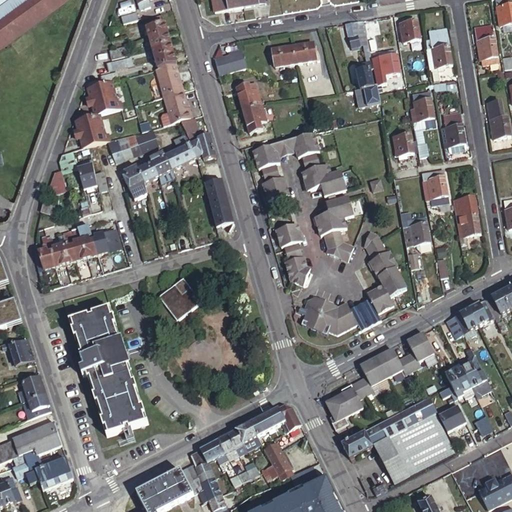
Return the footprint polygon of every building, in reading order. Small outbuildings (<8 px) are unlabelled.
[(0,0),(0,46),(64,0),(0,0)] [(138,0),(143,13),(152,10),(150,2),(158,0),(138,0)] [(219,0),(222,14),(244,9),(241,0),(219,0)] [(241,0),(244,9),(266,4),(265,0),(241,0)] [(511,0),(504,0),(496,1),(501,30),(503,29),(511,27),(511,0)] [(170,36),(164,16),(146,22),(152,42),(170,36)] [(123,21),(125,28),(140,23),(138,17),(123,21)] [(372,59),(366,23),(349,26),(353,50),(365,48),(366,57),(361,58),(362,67),(367,66),(368,74),(358,76),(361,92),(378,89),(377,82),(372,59)] [(402,27),(405,46),(423,43),(420,24),(402,27)] [(511,27),(503,29),(504,35),(511,34),(511,27)] [(484,68),(492,67),(491,62),(499,60),(494,28),(477,31),(482,63),(483,63),(484,68)] [(431,35),(432,43),(447,40),(446,32),(431,35)] [(173,46),(170,36),(152,42),(154,52),(173,46)] [(427,44),(431,72),(433,72),(445,70),(454,68),(450,40),(447,40),(432,43),(427,44)] [(317,45),(295,49),(298,67),(319,63),(317,45)] [(176,57),(173,46),(154,52),(157,63),(176,57)] [(298,67),(295,49),(274,52),(277,70),(298,67)] [(109,56),(112,65),(127,60),(124,51),(109,56)] [(233,58),(238,73),(247,70),(242,51),(233,54),(233,58)] [(179,68),(176,57),(157,63),(161,73),(177,68),(179,68)] [(218,62),(222,77),(238,73),(233,58),(218,62)] [(377,58),(372,59),(377,82),(400,78),(396,59),(378,62),(377,58)] [(130,64),(106,72),(108,78),(132,70),(130,64)] [(161,73),(159,74),(166,101),(185,95),(187,95),(181,74),(179,75),(177,68),(161,73)] [(445,70),(433,72),(435,84),(441,83),(440,74),(446,73),(445,70)] [(102,82),(102,84),(103,90),(118,85),(116,78),(102,82)] [(82,143),(85,153),(110,146),(112,145),(110,138),(107,139),(102,120),(124,113),(122,106),(119,107),(114,88),(89,96),(92,105),(88,106),(90,113),(94,112),(97,121),(77,126),(80,136),(77,137),(79,144),(82,143)] [(240,94),(246,114),(265,108),(259,89),(240,94)] [(381,107),(378,89),(361,92),(356,93),(360,111),(367,110),(381,107)] [(185,95),(166,101),(174,127),(195,122),(189,102),(187,102),(185,95)] [(431,96),(409,100),(414,126),(436,122),(431,96)] [(489,107),(495,142),(511,139),(509,121),(505,121),(503,105),(489,107)] [(384,122),(381,107),(367,110),(370,125),(384,122)] [(265,108),(246,114),(252,138),(265,134),(263,127),(269,125),(265,108)] [(447,132),(465,129),(463,117),(445,120),(447,132)] [(217,160),(211,138),(203,140),(198,122),(183,126),(188,136),(199,162),(205,159),(206,163),(217,160)] [(150,125),(142,127),(144,136),(153,134),(150,125)] [(447,132),(442,133),(445,151),(450,150),(467,147),(465,129),(447,132)] [(144,136),(138,138),(141,149),(158,143),(155,133),(153,134),(144,136)] [(394,138),(398,159),(415,156),(412,135),(394,138)] [(181,153),(188,167),(199,162),(188,136),(176,142),(179,149),(181,153)] [(321,154),(315,136),(255,154),(260,171),(263,170),(267,185),(265,186),(270,204),(291,198),(288,189),(286,190),(284,181),(282,182),(277,166),(281,165),(280,160),(278,155),(296,150),(297,155),(299,160),(303,159),(307,174),(303,176),(306,185),(308,185),(311,194),(320,191),(323,201),(327,199),(331,198),(347,194),(342,175),(332,178),(329,168),(321,170),(317,155),(321,154)] [(138,138),(129,140),(136,160),(144,157),(141,149),(138,138)] [(129,140),(120,143),(127,164),(136,160),(129,140)] [(417,143),(419,155),(428,154),(426,141),(417,143)] [(118,167),(127,164),(120,143),(112,145),(110,146),(118,167)] [(141,149),(144,157),(161,151),(158,143),(141,149)] [(468,152),(467,147),(450,150),(451,155),(452,156),(467,154),(468,152)] [(165,156),(167,160),(181,153),(179,149),(165,156)] [(278,155),(280,160),(297,155),(296,150),(278,155)] [(167,160),(174,174),(188,167),(181,153),(167,160)] [(74,156),(63,159),(61,165),(64,175),(65,177),(79,172),(74,156)] [(151,163),(153,167),(167,160),(165,156),(151,163)] [(153,167),(159,181),(174,174),(167,160),(153,167)] [(137,169),(140,174),(153,167),(151,163),(137,169)] [(146,188),(159,181),(153,167),(140,174),(146,188)] [(79,172),(86,193),(98,190),(92,169),(79,172)] [(126,175),(128,179),(140,174),(137,169),(126,175)] [(444,173),(423,177),(428,202),(430,201),(432,209),(450,206),(444,173)] [(140,174),(128,179),(126,180),(137,205),(149,198),(146,188),(140,174)] [(57,177),(52,191),(53,196),(69,191),(65,177),(64,175),(57,177)] [(110,193),(106,176),(97,179),(101,196),(110,193)] [(370,185),(373,195),(383,192),(380,182),(370,185)] [(224,184),(206,188),(217,232),(236,228),(224,184)] [(332,200),(331,198),(327,199),(329,207),(336,205),(334,200),(332,200)] [(476,200),(455,204),(461,241),(482,237),(476,200)] [(336,205),(329,207),(325,208),(328,217),(330,227),(344,222),(355,219),(349,201),(336,205)] [(57,210),(46,208),(44,216),(59,219),(57,210)] [(86,219),(94,217),(91,209),(84,211),(86,219)] [(330,227),(328,217),(318,220),(321,228),(319,229),(320,233),(333,229),(334,231),(341,229),(341,226),(345,225),(344,222),(330,227)] [(428,220),(403,225),(408,250),(418,248),(432,245),(428,220)] [(333,229),(320,233),(321,239),(325,238),(329,251),(327,255),(347,264),(354,249),(343,245),(339,233),(346,231),(346,230),(345,225),(341,226),(341,229),(334,231),(333,229)] [(304,288),(310,273),(306,271),(304,265),(308,264),(306,259),(304,259),(300,245),(302,244),(299,236),(302,235),(299,227),(278,233),(283,250),(286,249),(290,263),(287,264),(293,283),(304,288)] [(80,232),(84,243),(89,262),(100,259),(92,231),(91,229),(80,232)] [(92,231),(100,259),(123,251),(118,233),(99,238),(98,233),(97,233),(96,230),(92,231)] [(80,232),(69,235),(70,237),(74,236),(75,240),(76,239),(77,244),(84,243),(80,232)] [(74,236),(70,237),(78,265),(89,262),(84,243),(77,244),(76,239),(75,240),(74,236)] [(78,265),(70,237),(66,239),(67,242),(66,242),(67,247),(62,249),(68,268),(78,265)] [(377,240),(373,238),(372,241),(368,239),(363,250),(367,252),(374,265),(373,265),(377,273),(375,274),(379,282),(381,281),(385,290),(378,294),(379,296),(371,300),(373,303),(375,308),(380,316),(395,308),(391,301),(407,293),(397,273),(399,272),(398,271),(398,270),(391,256),(387,258),(377,240)] [(49,243),(57,271),(68,268),(62,249),(57,250),(55,245),(54,246),(53,242),(49,243)] [(46,274),(57,271),(49,243),(45,244),(46,248),(45,248),(46,254),(41,255),(46,274)] [(433,253),(432,245),(418,248),(418,250),(423,255),(433,253)] [(410,257),(412,272),(421,271),(420,268),(418,255),(410,257)] [(438,262),(442,280),(449,279),(446,260),(438,262)] [(8,326),(23,321),(17,303),(2,308),(0,302),(0,285),(10,282),(4,265),(4,263),(0,264),(0,332),(9,330),(8,326)] [(186,297),(193,292),(187,284),(183,283),(178,287),(186,297)] [(202,303),(193,292),(186,297),(178,287),(162,300),(161,303),(178,324),(181,324),(202,307),(202,303)] [(501,295),(511,312),(511,311),(511,289),(511,290),(501,295)] [(501,318),(511,312),(501,295),(492,300),(501,318)] [(339,338),(360,327),(356,318),(353,313),(350,306),(341,310),(316,299),(316,301),(311,302),(308,311),(311,312),(309,318),(305,327),(330,338),(331,334),(339,338)] [(501,318),(492,300),(485,304),(495,321),(498,319),(501,318)] [(375,308),(373,303),(353,313),(356,318),(375,308)] [(469,312),(479,329),(495,321),(485,304),(469,312)] [(384,324),(380,316),(375,308),(356,318),(360,327),(364,334),(384,324)] [(311,312),(308,311),(304,309),(301,315),(309,318),(311,312)] [(91,316),(93,320),(89,321),(87,317),(78,320),(115,435),(124,432),(123,428),(127,427),(128,431),(149,424),(112,310),(91,316)] [(464,338),(466,343),(477,337),(474,332),(479,329),(469,312),(455,320),(464,338)] [(501,324),(498,319),(495,321),(502,334),(507,331),(503,323),(501,324)] [(107,437),(115,435),(78,320),(70,323),(85,369),(80,371),(83,379),(88,377),(107,437)] [(455,320),(447,324),(456,342),(464,338),(455,320)] [(8,326),(9,330),(24,325),(23,321),(8,326)] [(369,365),(360,369),(366,380),(342,393),(344,396),(335,401),(336,403),(333,414),(331,415),(333,418),(331,419),(338,433),(351,426),(348,419),(364,411),(359,402),(374,395),(371,390),(404,373),(406,377),(421,369),(419,365),(435,356),(425,338),(417,343),(416,340),(408,344),(414,355),(399,363),(393,352),(386,356),(387,358),(370,367),(369,365)] [(36,363),(29,339),(5,347),(7,352),(12,350),(18,369),(36,363)] [(472,353),(467,356),(470,361),(460,366),(467,381),(482,373),(472,353)] [(386,356),(369,365),(370,367),(387,358),(386,356)] [(460,366),(451,371),(452,375),(446,378),(452,389),(467,381),(460,366)] [(482,373),(467,381),(471,389),(482,384),(479,379),(484,377),(482,373)] [(492,392),(484,377),(479,379),(482,384),(471,389),(474,393),(477,400),(492,392)] [(46,393),(42,380),(24,385),(27,393),(22,395),(24,401),(28,399),(46,393)] [(467,381),(452,389),(455,394),(458,400),(463,396),(464,398),(474,393),(471,389),(467,381)] [(452,389),(440,395),(443,401),(455,394),(452,389)] [(28,399),(24,401),(30,423),(53,414),(46,393),(28,399)] [(343,447),(351,462),(374,450),(373,448),(384,443),(386,445),(390,443),(388,440),(437,415),(438,414),(431,400),(343,447)] [(286,408),(252,426),(259,440),(286,426),(291,435),(303,429),(294,410),(286,408)] [(440,418),(449,435),(467,425),(459,409),(440,418)] [(458,456),(437,415),(388,440),(390,443),(386,445),(384,443),(373,448),(374,450),(394,489),(458,456)] [(487,419),(474,425),(482,440),(494,433),(487,419)] [(252,426),(238,434),(244,448),(259,440),(252,426)] [(65,450),(57,427),(16,444),(21,459),(25,457),(26,460),(40,455),(42,459),(65,450)] [(244,448),(238,434),(228,439),(236,454),(245,449),(244,448)] [(236,454),(228,439),(219,444),(226,458),(236,454)] [(0,466),(3,465),(0,455),(0,454),(15,447),(19,459),(21,459),(16,444),(0,450),(0,466)] [(219,444),(192,457),(196,468),(197,470),(209,465),(210,467),(226,458),(219,444)] [(280,446),(266,453),(273,470),(278,479),(279,481),(281,485),(296,479),(280,446)] [(0,454),(0,455),(3,465),(16,461),(19,459),(15,447),(0,454)] [(40,455),(26,460),(32,476),(38,474),(42,483),(46,494),(75,483),(69,462),(56,467),(54,461),(44,464),(42,459),(40,455)] [(19,459),(16,461),(19,468),(16,470),(20,481),(28,478),(31,487),(42,483),(38,474),(32,476),(26,460),(25,457),(21,459),(19,459)] [(184,461),(188,472),(196,468),(192,457),(184,461)] [(196,468),(188,472),(192,482),(200,479),(213,473),(210,467),(209,465),(197,470),(196,468)] [(326,476),(321,466),(314,470),(315,470),(319,479),(326,476)] [(260,479),(256,470),(246,475),(251,483),(260,479)] [(278,479),(273,470),(263,475),(268,484),(278,479)] [(292,481),(297,491),(320,480),(319,479),(315,470),(292,481)] [(192,482),(188,472),(141,495),(149,511),(167,511),(198,496),(192,482)] [(213,473),(200,479),(203,487),(216,481),(213,473)] [(241,487),(251,483),(246,475),(237,479),(241,487)] [(489,511),(511,501),(511,476),(497,484),(496,482),(487,486),(489,489),(480,493),(489,511)] [(216,481),(203,487),(210,503),(223,498),(216,481)] [(271,490),(281,485),(279,481),(269,486),(271,490)] [(329,482),(266,511),(340,511),(334,499),(337,498),(329,482)] [(0,491),(0,492),(6,509),(24,502),(20,492),(17,492),(15,486),(0,491)] [(377,499),(388,493),(385,487),(374,493),(377,499)] [(220,511),(227,509),(223,498),(210,503),(213,511),(220,511)] [(343,511),(337,498),(334,499),(340,511),(343,511)] [(438,511),(433,501),(420,507),(422,511),(438,511)]
